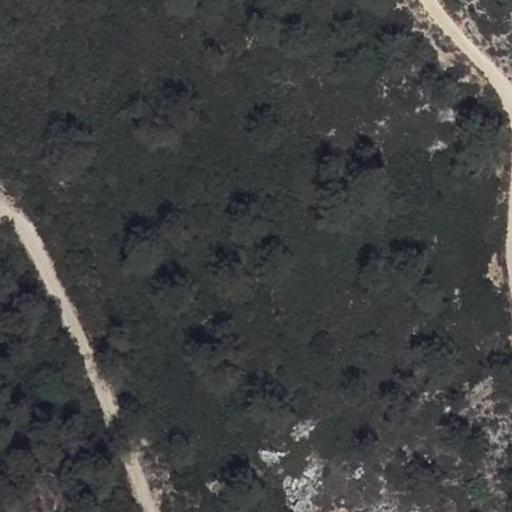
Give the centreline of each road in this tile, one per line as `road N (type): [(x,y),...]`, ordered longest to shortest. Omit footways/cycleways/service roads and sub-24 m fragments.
road 1 (track): [(0,214),(16,216),(39,250),(148,511)]
road 2 (track): [(431,0),(511,97)]
